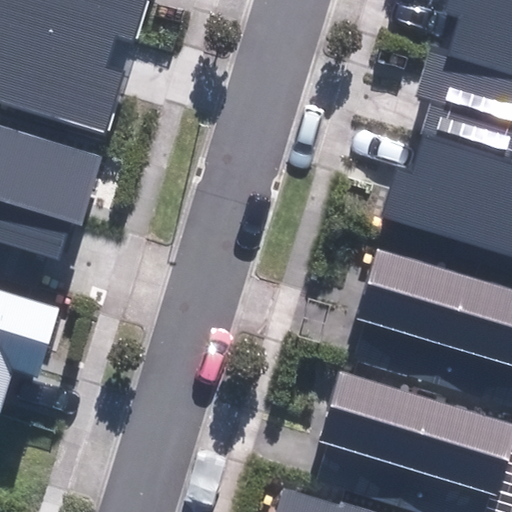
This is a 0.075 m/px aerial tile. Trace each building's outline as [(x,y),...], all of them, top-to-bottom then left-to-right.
[(0,0),(0,100),(105,132),(123,72),(106,67),(116,35),(131,39),(143,0),(0,0)] [(384,218),(511,256),(511,0),(447,0),(444,13),(458,18),(448,51),(431,46),(415,97),(429,101),(419,135),(411,132),(384,218)] [(104,156),(0,125),(0,239),(60,257),(69,225),(82,228),(104,156)] [(511,287),(379,248),(358,319),(511,364),(511,287)] [(0,289),(0,410),(2,411),(14,369),(42,377),(62,307),(0,289)] [(495,496),(511,441),(511,413),(345,363),(320,444),(495,496)] [(379,511),(281,482),(271,511),(379,511)]
